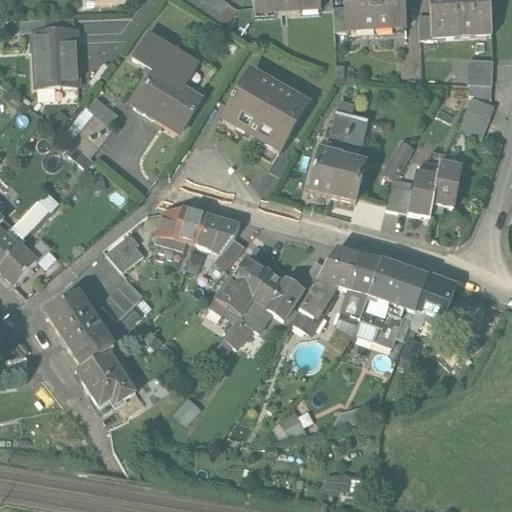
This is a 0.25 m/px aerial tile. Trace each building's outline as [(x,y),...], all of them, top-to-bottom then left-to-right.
[(238,16),(213,0),(174,0),(227,33),(238,16)] [(252,0),(253,18),(255,18),(254,15),(274,14),(274,17),(299,15),(299,13),(319,12),(319,14),(320,14),(320,13),(319,0),(252,0)] [(331,0),(319,0),(320,13),(332,12),(332,11),(331,0)] [(404,0),(343,0),(344,10),(346,33),(346,34),(406,31),(404,0)] [(488,0),(427,0),(429,18),(430,41),(432,41),(432,35),(454,34),(455,40),(474,39),(474,33),(489,32),(489,38),(490,38),(488,0)] [(344,10),(332,11),(332,12),(333,34),(346,33),(344,10)] [(429,18),(417,18),(419,42),(430,41),(429,18)] [(73,22),(44,23),(45,35),(73,34),(73,22)] [(45,35),(33,36),(35,92),(78,90),(75,34),(45,35)] [(199,103),(176,89),(179,85),(183,87),(196,67),(147,36),(131,62),(154,76),(133,110),(178,138),(199,103)] [(492,65),(468,64),(467,87),(491,88),(492,65)] [(305,108),(249,76),(233,104),(231,103),(230,107),(231,107),(221,125),(278,157),(305,108)] [(494,108),(471,99),(458,133),(481,142),(494,108)] [(324,101),(317,113),(326,118),(333,106),(324,101)] [(85,112),(64,140),(90,161),(112,133),(85,112)] [(342,118),(335,116),(325,157),(317,155),(307,194),(331,200),(351,120),(342,118)] [(363,167),(350,163),(352,157),(358,159),(366,124),(351,120),(331,200),(353,206),(363,167)] [(401,144),(382,178),(392,184),(412,151),(401,144)] [(460,171),(439,167),(436,180),(431,208),(452,212),(460,171)] [(436,180),(415,176),(412,192),(407,217),(429,221),(431,208),(436,180)] [(412,192),(391,188),(385,213),(407,217),(412,192)] [(11,234),(5,239),(18,249),(24,244),(21,241),(47,214),(38,205),(11,234)] [(183,213),(163,216),(156,238),(173,241),(175,241),(183,213)] [(207,220),(183,213),(175,241),(187,245),(196,247),(207,220)] [(239,229),(207,220),(196,247),(220,258),(221,259),(233,244),(234,243),(239,229)] [(0,227),(0,244),(5,239),(11,234),(1,223),(1,225),(1,226),(0,227)] [(130,237),(105,257),(121,276),(143,258),(136,249),(139,247),(130,237)] [(175,241),(173,241),(156,238),(155,245),(182,253),(187,245),(175,241)] [(5,239),(0,244),(0,268),(18,249),(5,239)] [(233,244),(221,259),(220,258),(214,266),(224,274),(244,251),(234,243),(233,244)] [(49,252),(40,244),(27,258),(36,266),(49,252)] [(18,249),(0,268),(0,276),(14,290),(36,266),(27,258),(18,249)] [(312,293),(291,329),(303,336),(312,337),(333,304),(326,300),(332,291),(347,296),(348,296),(353,278),(359,259),(336,253),(324,273),(312,293)] [(381,265),(359,259),(353,278),(373,285),(381,265)] [(245,263),(233,282),(231,280),(214,305),(227,313),(229,310),(242,318),(243,317),(269,278),(245,263)] [(426,281),(381,265),(373,285),(360,321),(359,325),(381,333),(379,339),(393,345),(404,316),(412,319),(426,281)] [(324,273),(314,267),(302,287),(312,293),(324,273)] [(269,278),(243,317),(252,323),(257,315),(266,320),(269,316),(282,324),(301,295),(285,285),(283,287),(269,278)] [(353,278),(348,296),(347,296),(340,314),(360,321),(373,285),(353,278)] [(453,291),(426,281),(412,319),(410,325),(421,329),(425,317),(441,323),(453,291)] [(125,283),(99,307),(115,325),(141,300),(125,283)] [(112,351),(77,297),(45,317),(54,331),(72,358),(80,370),(75,374),(76,374),(106,354),(112,351)] [(242,318),(224,345),(231,349),(228,353),(233,356),(236,352),(238,353),(256,325),(252,323),(243,317),(242,318)] [(0,362),(25,361),(0,330),(0,362)] [(393,345),(379,339),(377,344),(391,349),(393,345)] [(220,351),(213,361),(223,367),(229,357),(220,351)] [(106,354),(76,374),(83,384),(81,385),(99,410),(112,402),(116,408),(134,396),(106,354)] [(25,361),(0,362),(0,373),(25,373),(25,361)] [(134,396),(116,408),(124,420),(141,408),(134,396)] [(187,400),(173,416),(185,427),(199,411),(187,400)]
